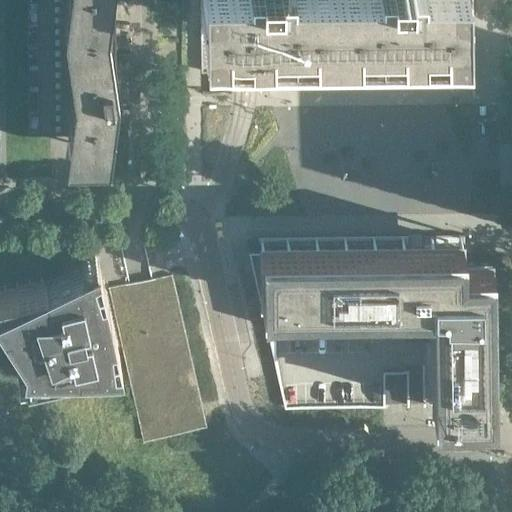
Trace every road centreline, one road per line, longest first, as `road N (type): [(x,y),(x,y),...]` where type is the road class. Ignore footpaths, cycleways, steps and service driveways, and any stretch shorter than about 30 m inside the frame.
road 1 (unclassified): [(150,205),(192,214),(239,395),(255,427),(287,444),(511,442)]
road 2 (unknown): [(63,206),(57,0)]
road 3 (residential): [(0,207),(150,205)]
